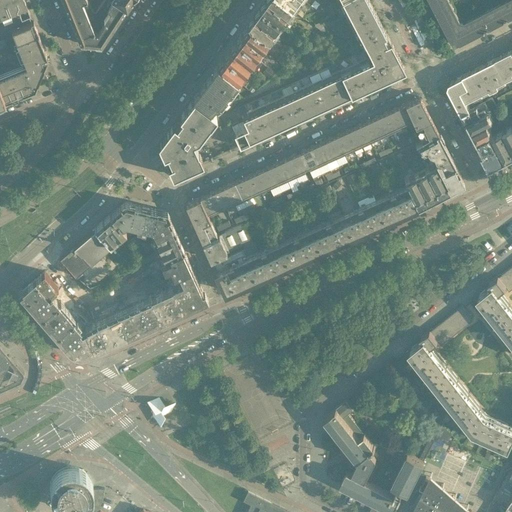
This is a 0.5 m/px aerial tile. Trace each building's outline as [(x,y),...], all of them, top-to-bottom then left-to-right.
[(4,0),(0,0),(0,14),(1,16),(9,13),(4,0)] [(14,0),(4,0),(9,13),(18,9),(14,0)] [(24,0),(14,0),(18,9),(21,17),(30,13),(24,0)] [(91,5),(88,0),(75,0),(65,4),(73,24),(77,35),(94,28),(90,17),(86,7),(91,5)] [(100,45),(114,24),(127,5),(118,0),(103,0),(96,11),(106,18),(97,31),(94,29),(94,28),(77,35),(80,43),(100,45)] [(203,161),(404,69),(399,60),(401,60),(369,0),(345,0),(368,45),(215,113),(211,110),(193,96),(158,142),(164,155),(165,155),(167,161),(173,175),(203,161)] [(288,6),(281,0),(265,0),(265,1),(288,18),(290,14),(288,12),(291,8),(288,6)] [(431,0),(451,37),(452,37),(455,43),(460,40),(461,41),(485,28),(485,29),(490,26),(505,18),(510,16),(511,14),(511,0),(502,0),(465,19),(460,18),(450,0),(431,0)] [(265,1),(259,9),(279,24),(283,19),(285,21),(288,18),(265,1)] [(259,9),(253,17),(275,34),(278,30),(276,28),(279,24),(259,9)] [(253,17),(247,24),(267,40),(270,35),(273,37),(275,34),(253,17)] [(38,32),(33,20),(11,29),(16,41),(38,32)] [(247,24),(241,33),(261,48),(267,40),(247,24)] [(34,88),(46,60),(44,56),(47,55),(38,32),(16,41),(26,66),(0,76),(0,86),(5,99),(34,87),(34,88)] [(241,33),(235,41),(255,56),(261,48),(241,33)] [(235,41),(229,49),(249,64),(255,56),(235,41)] [(7,45),(0,47),(0,62),(5,60),(7,55),(6,51),(9,50),(7,45)] [(506,78),(511,74),(511,48),(495,57),(506,78)] [(229,49),(223,57),(243,72),(249,64),(229,49)] [(285,66),(291,58),(286,55),(280,62),(285,66)] [(223,57),(217,64),(237,80),(243,72),(223,57)] [(497,82),(506,78),(495,57),(494,58),(492,58),(489,60),(488,61),(464,74),(475,95),(489,88),(490,89),(499,85),(497,82)] [(217,64),(211,72),(233,89),(239,81),(237,80),(217,64)] [(211,72),(205,81),(227,97),(233,89),(211,72)] [(475,95),(464,74),(449,81),(448,85),(462,112),(470,107),(466,99),(475,95)] [(205,81),(199,88),(221,105),(227,97),(205,81)] [(199,88),(193,96),(211,110),(211,111),(215,106),(217,107),(221,105),(199,88)] [(511,88),(497,96),(500,102),(511,95),(511,88)] [(418,96),(404,102),(414,122),(420,135),(423,134),(436,127),(420,97),(418,96)] [(485,100),(470,107),(462,112),(466,120),(489,108),(485,100)] [(404,102),(396,106),(405,126),(414,122),(404,102)] [(396,106),(387,110),(396,130),(405,126),(396,106)] [(489,108),(466,120),(470,128),(487,120),(493,117),(489,108)] [(387,110),(378,114),(388,134),(396,130),(387,110)] [(378,114),(370,118),(379,138),(388,134),(378,114)] [(370,118),(361,122),(370,142),(379,138),(370,118)] [(487,120),(470,128),(476,138),(491,130),(489,127),(491,127),(487,120)] [(361,122),(352,126),(361,146),(370,142),(361,122)] [(511,124),(503,129),(511,145),(511,124)] [(352,126),(343,130),(353,150),(361,146),(352,126)] [(511,155),(511,145),(503,129),(493,134),(497,143),(506,159),(511,155)] [(343,130),(335,134),(344,154),(353,150),(343,130)] [(421,138),(422,139),(422,140),(416,143),(418,146),(419,145),(422,150),(426,148),(442,139),(438,131),(437,130),(421,138)] [(497,143),(493,134),(491,130),(476,138),(482,151),(497,143)] [(335,134),(326,138),(335,158),(344,154),(335,134)] [(326,138),(317,142),(327,162),(335,158),(326,138)] [(408,138),(396,144),(397,147),(409,142),(408,138)] [(442,139),(426,148),(428,152),(433,154),(434,156),(448,149),(442,139)] [(317,142),(308,146),(318,166),(327,162),(317,142)] [(506,159),(497,143),(482,151),(488,163),(490,167),(506,159)] [(300,150),(300,151),(307,165),(309,170),(318,166),(308,146),(300,150)] [(380,155),(392,150),(390,146),(378,152),(380,155)] [(462,177),(448,149),(434,156),(435,158),(434,160),(449,188),(464,180),(462,177)] [(307,165),(300,151),(300,150),(287,156),(296,176),(305,172),(303,167),(307,165)] [(287,156),(278,160),(287,180),(296,176),(287,156)] [(362,166),(376,160),(374,156),(360,163),(362,166)] [(278,160),(269,164),(279,184),(287,180),(278,160)] [(449,188),(434,160),(424,166),(438,193),(449,188)] [(355,162),(343,168),(345,171),(357,166),(355,162)] [(269,164),(261,168),(270,188),(279,184),(269,164)] [(438,193),(424,166),(413,171),(427,199),(438,193)] [(261,168),(252,172),(261,192),(270,188),(261,168)] [(338,170),(326,176),(327,179),(340,174),(338,170)] [(427,199),(413,171),(403,176),(407,184),(416,203),(417,204),(427,199)] [(252,172),(243,176),(252,196),(261,192),(252,172)] [(252,196),(243,176),(234,180),(244,200),(252,196)] [(209,216),(244,200),(234,180),(186,202),(186,204),(202,240),(221,232),(221,231),(244,221),(248,219),(247,217),(248,217),(246,212),(234,218),(235,222),(230,224),(228,220),(216,225),(218,230),(216,231),(209,216)] [(407,184),(376,199),(384,218),(416,203),(407,184)] [(288,197),(300,192),(298,188),(292,191),(286,194),(288,197)] [(281,196),(269,202),(270,205),(282,200),(281,196)] [(376,199),(343,213),(352,232),(384,218),(376,199)] [(134,203),(124,201),(117,207),(126,217),(125,221),(129,222),(134,203)] [(145,205),(134,203),(129,222),(136,224),(135,228),(140,229),(145,205)] [(156,208),(145,205),(140,229),(144,230),(145,226),(152,227),(156,208)] [(117,207),(110,213),(120,226),(125,221),(126,217),(117,207)] [(266,210),(264,207),(252,212),(254,216),(266,210)] [(167,210),(156,208),(152,227),(153,229),(171,221),(167,210)] [(110,213),(102,220),(116,236),(118,238),(121,235),(119,233),(123,230),(120,226),(110,213)] [(311,228),(312,229),(319,247),(352,232),(343,213),(311,228)] [(279,224),(275,215),(268,218),(272,227),(279,224)] [(95,227),(110,245),(114,242),(112,240),(116,236),(102,220),(95,227)] [(171,221),(153,229),(155,234),(152,236),(154,240),(156,239),(176,230),(171,221)] [(221,232),(202,240),(210,258),(243,243),(245,247),(254,243),(244,221),(221,231),(221,232)] [(74,248),(69,252),(69,251),(68,251),(67,251),(66,251),(66,252),(60,257),(76,275),(102,251),(105,254),(112,247),(110,245),(95,227),(94,228),(92,230),(91,230),(72,246),(74,248)] [(319,247),(312,229),(311,228),(285,239),(283,234),(276,238),(278,242),(287,261),(312,250),(319,247)] [(176,230),(156,239),(158,244),(156,245),(158,249),(160,248),(180,239),(176,230)] [(180,239),(160,248),(162,253),(160,254),(162,258),(184,248),(180,239)] [(287,261),(278,242),(257,252),(254,243),(245,247),(242,248),(255,276),(287,261)] [(59,256),(19,292),(67,346),(67,347),(68,347),(68,348),(69,348),(69,349),(70,349),(71,350),(72,350),(72,351),(73,351),(74,351),(75,351),(75,352),(76,352),(77,352),(78,352),(79,352),(80,352),(81,352),(82,352),(83,352),(84,352),(87,351),(95,348),(203,299),(204,299),(203,298),(203,297),(204,295),(205,295),(205,294),(198,280),(192,266),(188,257),(184,248),(162,258),(160,259),(164,268),(169,265),(175,279),(83,320),(73,309),(77,306),(60,287),(60,288),(58,286),(65,280),(67,282),(76,275),(60,257),(59,256)] [(242,248),(212,262),(224,290),(255,276),(242,248)] [(511,264),(498,275),(490,280),(492,284),(493,283),(499,290),(505,285),(509,289),(509,290),(511,287),(511,264)] [(65,280),(58,286),(60,288),(60,287),(77,306),(91,293),(76,275),(67,282),(65,280)] [(511,306),(499,290),(493,283),(492,284),(479,294),(511,335),(511,306)] [(461,304),(430,329),(421,334),(423,338),(424,337),(431,344),(437,339),(441,344),(473,319),(461,304)] [(511,425),(484,413),(464,386),(458,379),(431,344),(424,337),(423,338),(411,348),(474,428),(509,444),(511,438),(511,425)] [(23,369),(0,348),(0,394),(15,388),(21,385),(24,382),(26,379),(26,377),(26,373),(23,369)] [(165,418),(164,412),(174,410),(172,397),(152,400),(155,420),(165,418)] [(393,493),(364,478),(375,457),(369,448),(370,447),(371,449),(375,445),(374,444),(373,444),(365,433),(365,432),(364,431),(363,432),(347,412),(354,407),(347,398),(324,416),(357,458),(358,458),(351,472),(345,469),(339,482),(393,509),(400,496),(398,495),(402,488),(408,491),(424,460),(436,435),(428,431),(415,456),(407,452),(391,482),(397,486),(393,493)] [(451,434),(443,423),(436,437),(442,440),(443,437),(448,440),(451,434)] [(71,509),(71,511),(92,511),(94,511),(95,510),(97,507),(101,500),(102,498),(103,496),(103,494),(103,493),(103,492),(104,487),(93,487),(92,483),(91,480),(90,476),(88,473),(85,471),(82,468),(78,467),(75,466),(71,466),(67,466),(63,467),(60,469),(57,471),(54,474),(52,477),(50,480),(50,484),(49,488),(50,491),(51,495),(52,498),(54,502),(57,504),(60,506),(64,508),(67,508),(71,509)] [(477,511),(431,472),(429,477),(426,476),(421,486),(423,488),(414,506),(425,511),(511,511),(511,507),(510,506),(509,506),(506,510),(504,511),(477,511)] [(251,503),(246,511),(287,511),(288,510),(248,490),(243,499),(251,503)]
